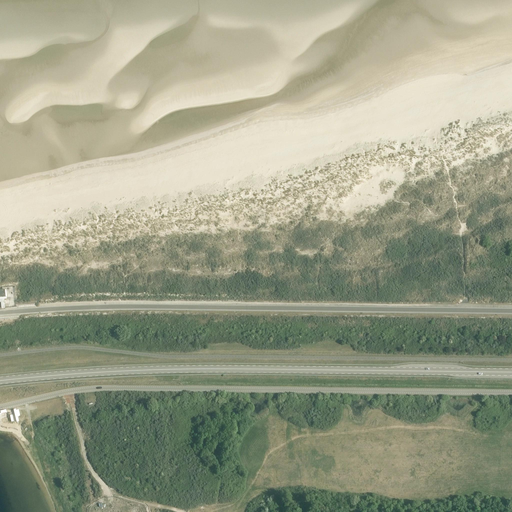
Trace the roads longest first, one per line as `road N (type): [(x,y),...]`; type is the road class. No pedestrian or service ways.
road 1 (tertiary): [(0,407),(100,388),(511,393)]
road 2 (primary): [(511,371),(212,366),(0,380)]
road 3 (unclassified): [(0,313),(511,311)]
